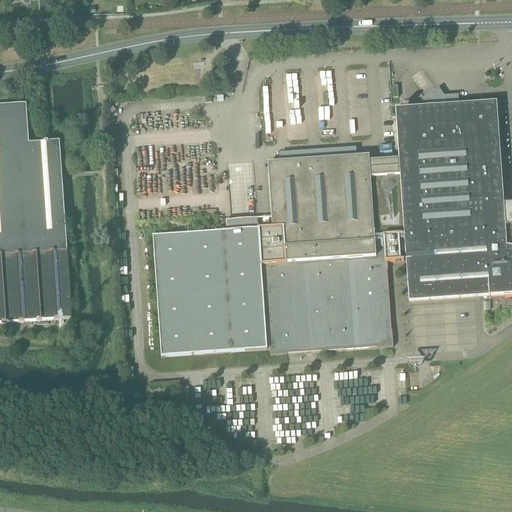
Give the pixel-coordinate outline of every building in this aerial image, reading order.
[(435,130),(443,126),(445,131),(460,130),(469,126),(476,126),(475,117),(483,113),(488,113),(494,126),(493,103),(454,106),(450,97),(439,98),(436,91),(411,102),(408,102),(409,109),(395,115),(412,114),(413,117),(426,116),(428,121),(433,121),(435,120),(435,130)] [(0,326),(72,321),(60,145),(29,146),(26,107),(0,108),(0,326)] [(363,163),(263,165),(264,205),(269,188),(281,188),(282,233),(291,233),(290,190),(291,186),(310,186),(311,231),(318,231),(320,224),(319,182),(341,182),(342,229),(350,229),(350,208),(356,208),(366,211),(367,239),(368,234),(367,179),(393,179),(393,164),(363,165),(363,163)] [(139,211),(140,218),(156,218),(155,210),(139,211)] [(259,234),(153,240),(162,361),(267,354),(259,234)] [(404,307),(511,298),(508,269),(483,271),(481,257),(434,261),(435,266),(443,266),(445,284),(414,287),(414,293),(403,294),(404,307)]
